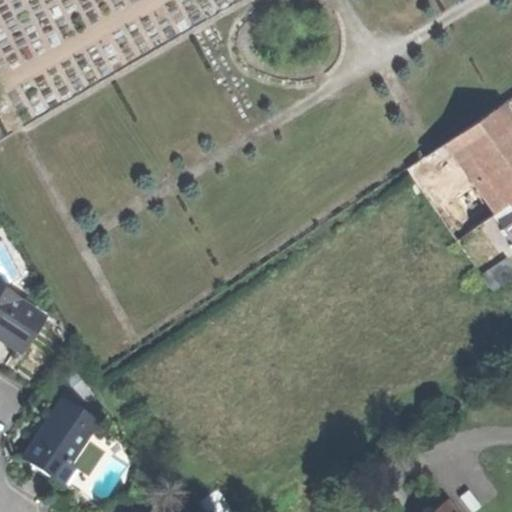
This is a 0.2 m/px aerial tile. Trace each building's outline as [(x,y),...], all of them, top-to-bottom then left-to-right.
[(511,128),(497,107),(443,146),(493,217),(511,203),(511,128)] [(443,146),(422,160),(473,231),(493,217),(443,146)] [(406,172),(456,243),(473,231),(422,160),(406,172)] [(511,248),(511,225),(511,224),(511,211),(510,209),(503,213),(508,220),(497,228),(511,248)] [(480,277),(491,294),(511,280),(511,271),(504,260),(480,277)] [(0,336),(19,348),(40,315),(0,290),(0,336)] [(21,457),(61,483),(73,464),(68,461),(94,421),(59,399),(38,432),(21,457)] [(431,511),(451,511),(444,502),(431,511)]
